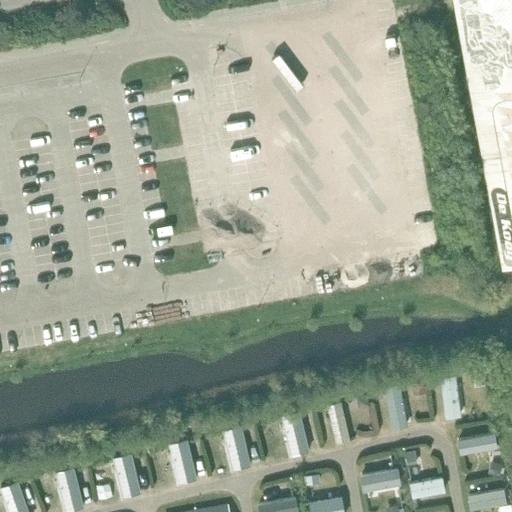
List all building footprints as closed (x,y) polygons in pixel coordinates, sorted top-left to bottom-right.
[(511,0),(453,0),(502,266),(511,264),(511,0)] [(423,381),(412,383),(414,393),(424,391),(423,381)] [(414,449),(404,451),(407,465),(417,463),(414,449)] [(487,473),(499,476),(502,463),(491,460),(487,473)] [(318,473),(305,474),(306,482),(319,481),(318,473)]
